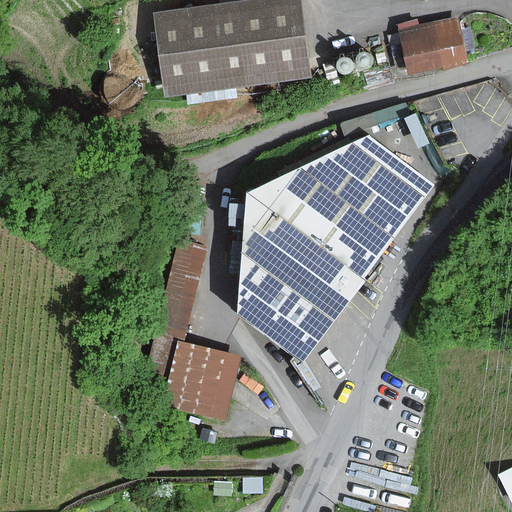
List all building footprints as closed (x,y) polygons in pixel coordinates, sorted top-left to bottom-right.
[(284,0),(152,18),(162,93),(309,74),(299,0),(284,0)] [(465,63),(456,20),(399,33),(408,75),(465,63)] [(364,136),(245,196),(236,315),(297,363),(431,185),(364,136)] [(182,341),(205,251),(175,243),(141,375),(169,383),(163,406),(222,421),(240,356),(182,341)] [(511,458),(497,465),(510,496),(511,495),(511,458)]
